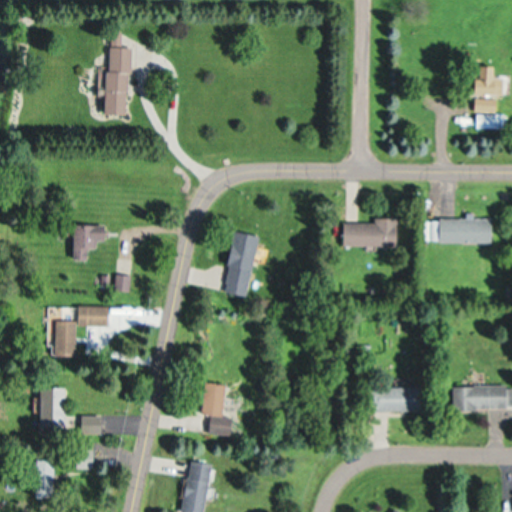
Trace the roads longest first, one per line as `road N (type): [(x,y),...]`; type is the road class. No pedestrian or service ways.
road 1 (residential): [(132,511),(192,220),(200,196),(220,179)]
road 2 (residential): [(220,179),(258,170),(511,170)]
road 3 (residential): [(321,511),(336,476),(353,463),(401,454),(511,455)]
road 4 (residential): [(359,168),(362,0)]
